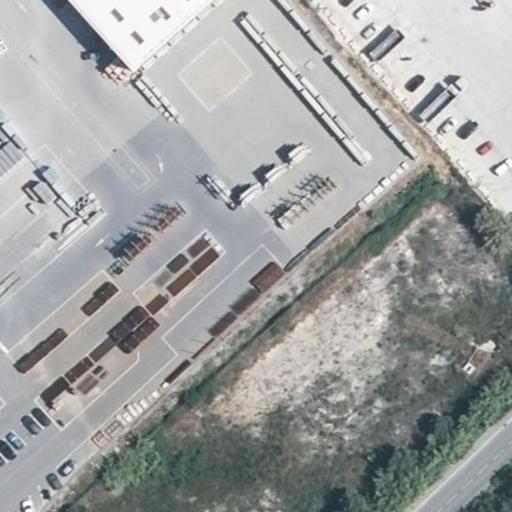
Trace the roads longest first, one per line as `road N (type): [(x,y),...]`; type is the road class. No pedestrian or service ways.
road 1 (unknown): [(0,322),(178,171),(26,0)]
road 2 (unknown): [(178,171),(236,227),(237,252),(157,330),(140,373),(60,446)]
